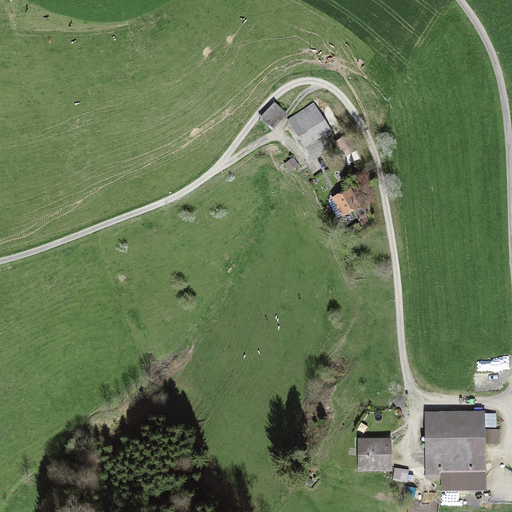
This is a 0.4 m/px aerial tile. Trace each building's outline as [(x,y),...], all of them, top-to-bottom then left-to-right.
[(261,118),(273,130),(287,115),(275,103),(261,118)] [(287,122),(304,149),(331,132),(315,106),(287,122)] [(335,145),(344,161),(358,154),(349,137),(335,145)] [(334,198),(343,217),(359,209),(350,190),(334,198)] [(428,416),(428,476),(449,476),(449,480),(485,480),(485,416),(428,416)] [(362,439),(362,471),(393,471),(393,439),(362,439)] [(397,470),(395,482),(407,484),(409,472),(397,470)]
